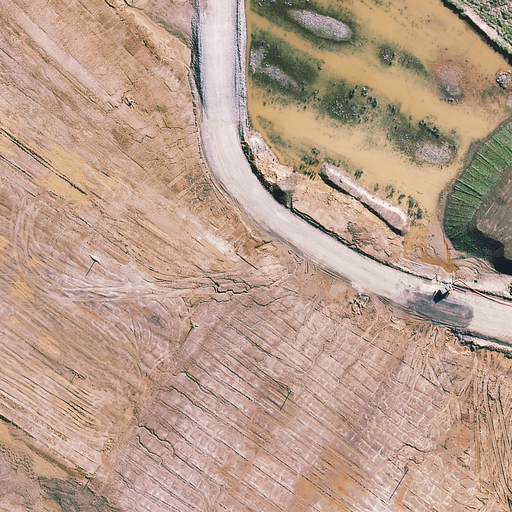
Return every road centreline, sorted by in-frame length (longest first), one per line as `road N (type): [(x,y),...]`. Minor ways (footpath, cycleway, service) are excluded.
road 1 (motorway): [(0,344),(252,511)]
road 2 (motorway): [(131,511),(0,422)]
